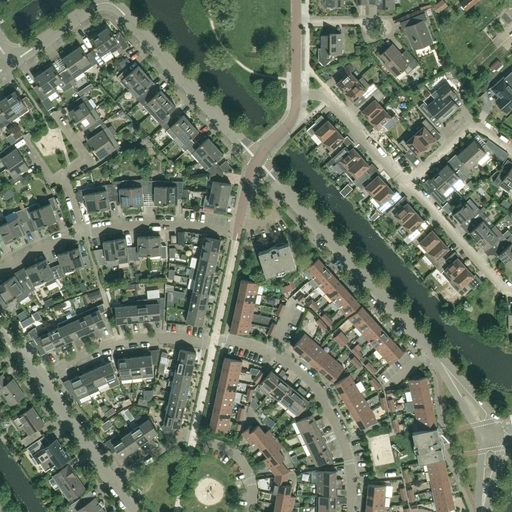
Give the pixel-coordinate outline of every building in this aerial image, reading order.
[(325,0),(326,6),(328,6),(329,8),(332,8),(334,7),(343,6),(343,0),(325,0)] [(369,0),(369,3),(377,3),(377,8),(393,8),(392,0),(369,0)] [(465,11),(478,0),(463,0),(459,4),(465,11)] [(440,1),(433,6),(434,6),(435,8),(438,13),(445,8),(440,1)] [(432,42),(424,21),(427,19),(425,13),(415,17),(417,23),(405,27),(414,49),(432,42)] [(128,46),(125,43),(118,33),(114,36),(108,27),(98,34),(111,53),(121,47),(123,50),(128,46)] [(103,59),(111,53),(98,34),(89,40),(95,49),(90,52),(98,62),(100,66),(105,62),(103,59)] [(341,54),(342,36),(322,36),(322,48),(318,48),(318,60),(324,67),(333,58),(333,54),(341,54)] [(419,64),(406,50),(401,54),(392,44),(380,55),(386,61),(384,63),(395,76),(403,69),(407,74),(419,64)] [(84,72),(93,66),(98,62),(90,52),(86,55),(80,46),(71,53),(84,72)] [(74,79),(84,72),(71,53),(61,59),(67,68),(63,71),(70,81),(74,79)] [(130,63),(126,57),(118,63),(122,68),(130,63)] [(358,81),(350,72),(353,69),(348,64),(339,72),(344,77),(336,84),(345,93),(358,81)] [(491,73),(500,67),(497,64),(489,70),(491,73)] [(68,83),(70,81),(63,71),(58,74),(52,65),(43,72),(53,87),(57,84),(61,87),(68,83)] [(128,89),(146,74),(138,65),(130,73),(126,68),(117,77),(121,81),(128,89)] [(53,87),(43,72),(34,78),(40,87),(35,90),(42,101),(47,97),(44,93),(53,87)] [(511,72),(505,80),(503,78),(492,88),(500,97),(496,101),(498,103),(497,104),(497,106),(501,111),(503,111),(504,110),(506,112),(511,106),(511,72)] [(145,89),(153,82),(146,74),(128,89),(140,102),(149,93),(145,89)] [(378,88),(373,83),(370,86),(362,77),(358,81),(345,93),(353,102),(360,95),(364,100),(378,88)] [(445,83),(441,87),(440,87),(436,91),(440,95),(436,99),(450,115),(459,107),(451,99),(456,95),(445,83)] [(383,108),(378,102),(385,96),(378,88),(364,100),(369,105),(361,111),(370,120),(383,108)] [(168,99),(161,90),(153,97),(149,93),(140,102),(151,114),(168,99)] [(33,107),(26,96),(21,100),(15,91),(6,97),(19,116),(33,107)] [(75,121),(94,108),(84,94),(74,101),(77,106),(68,112),(75,121)] [(19,116),(6,97),(0,101),(0,108),(3,112),(0,114),(0,118),(5,126),(19,116)] [(172,118),(168,114),(176,107),(168,99),(151,114),(162,127),(172,118)] [(450,115),(436,99),(427,107),(423,103),(419,107),(429,118),(433,114),(441,123),(450,115)] [(103,122),(100,117),(94,108),(75,121),(81,131),(90,125),(93,129),(103,122)] [(391,117),(383,108),(370,120),(378,129),(385,123),(390,127),(399,119),(394,114),(391,117)] [(177,136),(191,123),(183,115),(175,122),(172,118),(162,127),(174,139),(177,136)] [(323,141),(336,129),(328,120),(326,121),(323,118),(321,120),(319,118),(315,121),(316,122),(307,130),(312,136),(315,133),(323,141)] [(436,140),(429,132),(434,128),(425,119),(420,123),(423,127),(414,134),(427,148),(436,140)] [(113,136),(107,127),(103,122),(93,129),(96,134),(87,140),(94,149),(113,136)] [(194,143),(191,139),(198,132),(191,123),(177,136),(185,144),(181,147),(185,151),(187,149),(194,143)] [(337,145),(344,138),(336,129),(323,141),(331,150),(327,153),(332,158),(341,150),(341,149),(337,145)] [(427,148),(414,134),(406,142),(403,139),(398,144),(406,153),(411,149),(418,156),(427,148)] [(112,157),(122,150),(113,136),(94,149),(100,158),(109,152),(112,157)] [(202,158),(216,146),(208,138),(200,145),(196,141),(194,143),(187,149),(191,154),(198,162),(200,160),(202,158)] [(494,153),(486,143),(481,148),(474,140),(465,148),(477,161),(486,153),(489,157),(494,153)] [(488,141),(486,143),(494,153),(502,160),(507,154),(488,141)] [(223,155),(216,146),(202,158),(200,160),(198,162),(210,174),(223,171),(219,166),(215,162),(223,155)] [(348,169),(361,157),(353,148),(349,151),(345,146),(341,149),(341,150),(332,158),(337,163),(344,172),(348,169)] [(7,168),(22,158),(16,148),(7,154),(4,150),(0,152),(0,159),(1,159),(7,168)] [(469,169),(477,161),(465,148),(457,156),(464,163),(459,168),(467,177),(472,173),(469,169)] [(406,158),(415,165),(418,161),(409,153),(406,158)] [(362,172),(369,166),(361,157),(348,169),(344,172),(352,180),(357,186),(366,177),(362,172)] [(20,173),(28,167),(22,158),(7,168),(13,177),(9,180),(12,185),(20,179),(23,178),(20,173)] [(226,161),(219,166),(223,171),(233,169),(226,161)] [(454,189),(467,177),(459,168),(454,172),(447,164),(439,172),(454,189)] [(511,188),(511,186),(511,166),(511,167),(506,175),(500,172),(493,182),(499,186),(502,181),(511,188)] [(231,184),(221,182),(223,171),(210,174),(208,180),(213,181),(211,192),(229,195),(231,184)] [(450,193),(454,189),(439,172),(430,180),(437,188),(432,192),(443,203),(452,195),(450,193)] [(23,178),(20,179),(22,182),(25,184),(30,182),(27,175),(23,178)] [(373,196),(386,184),(378,175),(370,182),(366,177),(357,186),(362,191),(365,188),(373,196)] [(148,179),(141,179),(112,182),(112,184),(114,197),(120,196),(121,206),(143,204),(142,194),(148,194),(148,181),(148,179)] [(166,204),(166,181),(155,181),(148,181),(148,194),(155,193),(154,204),(166,204)] [(183,194),(183,181),(166,181),(166,204),(177,205),(177,194),(183,194)] [(110,208),(108,197),(114,197),(112,184),(105,185),(94,187),(99,210),(110,208)] [(348,184),(340,191),(344,196),(352,189),(348,184)] [(387,200),(394,193),(386,184),(373,196),(381,205),(377,208),(382,213),(391,205),(387,200)] [(99,210),(94,187),(78,190),(80,203),(86,202),(88,212),(99,210)] [(25,192),(20,197),(24,203),(30,198),(25,192)] [(226,206),(229,195),(211,192),(210,196),(205,195),(203,207),(215,210),(216,204),(226,206)] [(57,221),(53,211),(58,209),(54,197),(48,199),(50,204),(40,208),(46,225),(57,221)] [(46,225),(40,208),(38,202),(25,208),(21,210),(26,221),(32,219),(36,229),(46,225)] [(474,211),(466,202),(453,214),(461,223),(468,216),(473,221),(482,212),(478,208),(474,211)] [(402,224),(415,212),(407,203),(400,210),(395,205),(386,213),(391,218),(394,215),(402,224)] [(26,233),(21,224),(26,221),(21,210),(15,212),(17,217),(7,222),(16,238),(26,233)] [(375,212),(370,217),(374,220),(379,216),(375,212)] [(416,228),(424,221),(415,212),(402,224),(410,233),(407,236),(411,241),(420,232),(416,228)] [(490,229),(482,221),(486,217),(482,212),(473,221),(477,225),(469,232),(477,241),(490,229)] [(16,238),(7,222),(5,217),(0,219),(0,234),(1,234),(6,243),(16,238)] [(477,241),(485,250),(493,243),(497,248),(501,243),(506,239),(502,235),(494,226),(490,229),(477,241)] [(427,251),(440,239),(432,230),(425,237),(420,232),(411,241),(416,246),(419,243),(427,251)] [(508,230),(502,235),(506,239),(511,235),(511,234),(508,230)] [(218,251),(221,240),(208,237),(208,234),(202,233),(199,247),(218,251)] [(511,258),(511,236),(511,235),(506,239),(501,243),(506,248),(498,255),(506,264),(511,258)] [(160,246),(160,236),(149,237),(149,255),(160,254),(161,258),(166,258),(166,246),(160,246)] [(149,255),(149,237),(138,237),(138,247),(132,247),(134,260),(139,259),(138,255),(149,255)] [(134,260),(132,247),(127,248),(125,238),(114,240),(117,258),(118,263),(129,262),(129,260),(134,260)] [(441,255),(449,248),(440,239),(427,251),(424,254),(436,268),(446,260),(441,255)] [(117,258),(114,240),(103,242),(104,249),(94,251),(98,265),(106,264),(106,266),(118,264),(118,263),(117,258)] [(296,267),(288,243),(284,244),(284,243),(278,244),(268,249),(258,253),(266,277),(296,267)] [(216,262),(218,251),(199,247),(197,257),(200,258),(216,262)] [(91,267),(87,255),(82,257),(79,248),(68,251),(74,268),(84,265),(85,269),(91,267)] [(64,276),(63,272),(74,268),(68,251),(57,255),(60,264),(55,266),(60,278),(64,276)] [(427,268),(431,265),(423,256),(420,259),(427,268)] [(214,272),(216,262),(200,258),(198,269),(214,272)] [(311,278),(325,266),(318,258),(304,270),(311,278)] [(449,282),(465,267),(457,258),(450,264),(446,260),(436,268),(449,282)] [(55,279),(60,278),(55,266),(50,268),(46,259),(36,264),(44,280),(46,286),(56,281),(55,279)] [(44,280),(36,264),(26,269),(30,278),(25,280),(31,291),(35,289),(34,285),(44,280)] [(318,286),(332,274),(325,266),(311,278),(318,286)] [(198,269),(191,267),(189,278),(195,279),(211,283),(214,272),(198,269)] [(466,283),(474,276),(465,267),(449,282),(462,296),(471,287),(466,283)] [(325,293),(339,281),(332,274),(318,286),(325,293)] [(31,291),(25,280),(20,283),(14,275),(5,282),(15,297),(25,290),(27,294),(31,291)] [(209,293),(211,283),(195,279),(193,290),(209,293)] [(257,294),(259,283),(241,279),(239,290),(257,294)] [(332,301),(346,289),(339,281),(325,293),(332,301)] [(15,297),(5,282),(0,285),(0,294),(1,296),(0,297),(0,304),(4,310),(9,306),(6,303),(15,297)] [(339,309),(353,297),(346,289),(332,301),(339,309)] [(207,304),(209,293),(193,290),(191,300),(207,304)] [(255,304),(257,294),(239,290),(237,300),(255,304)] [(301,295),(297,299),(301,303),(305,299),(301,295)] [(146,320),(147,325),(152,325),(152,320),(164,319),(163,317),(165,317),(166,297),(147,299),(149,320),(146,320)] [(346,316),(360,304),(353,297),(339,309),(346,316)] [(149,320),(147,299),(136,300),(137,305),(138,321),(146,320),(149,320)] [(315,303),(311,299),(307,303),(311,308),(311,307),(315,303)] [(204,314),(207,304),(191,300),(188,311),(204,314)] [(252,314),(255,304),(237,300),(235,310),(252,314)] [(93,330),(95,335),(100,332),(98,328),(106,324),(100,313),(105,311),(103,303),(87,310),(89,314),(95,329),(93,330)] [(125,323),(125,327),(131,327),(130,322),(138,321),(137,305),(126,306),(128,322),(125,323)] [(128,322),(126,306),(110,307),(113,315),(116,315),(116,323),(125,323),(128,322)] [(355,326),(369,314),(362,306),(348,318),(355,326)] [(77,315),(85,334),(93,330),(95,329),(89,314),(87,310),(77,315)] [(250,324),(252,314),(235,310),(233,320),(250,324)] [(202,325),(204,314),(188,311),(186,322),(202,325)] [(321,317),(325,322),(329,318),(325,313),(321,317)] [(362,334),(375,322),(369,314),(355,326),(362,334)] [(76,338),(73,339),(75,343),(80,341),(78,337),(85,334),(77,315),(67,319),(76,338)] [(316,322),(320,326),(324,323),(320,318),(316,322)] [(333,323),(329,318),(325,322),(329,326),(333,323)] [(76,338),(67,319),(57,324),(59,327),(66,342),(73,339),(76,338)] [(248,334),(250,324),(233,320),(230,330),(248,334)] [(369,341),(382,329),(375,322),(362,334),(369,341)] [(328,327),(324,323),(320,326),(324,331),(328,327)] [(56,347),(49,332),(47,328),(37,333),(35,327),(27,332),(37,346),(42,343),(46,351),(53,348),(56,347)] [(66,342),(59,327),(49,332),(56,347),(53,348),(55,352),(60,350),(59,346),(66,342)] [(376,349),(389,337),(382,329),(369,341),(376,349)] [(300,354),(312,341),(304,334),(293,347),(300,354)] [(383,357),(396,345),(389,337),(376,349),(383,357)] [(308,361),(320,347),(312,341),(300,354),(308,361)] [(390,364),(403,352),(396,345),(383,357),(390,364)] [(316,368),(328,354),(320,347),(308,361),(316,368)] [(351,350),(355,355),(359,351),(355,347),(351,350)] [(194,364),(196,353),(180,350),(178,361),(194,364)] [(363,355),(359,351),(355,355),(359,359),(363,355)] [(324,375),(336,361),(328,354),(316,368),(324,375)] [(153,376),(153,372),(151,355),(140,357),(142,378),(153,376)] [(350,360),(354,365),(358,361),(354,356),(350,360)] [(142,378),(140,357),(129,358),(132,379),(142,378)] [(132,379),(129,358),(118,359),(120,375),(121,375),(122,380),(132,379)] [(240,372),(242,362),(224,358),(222,368),(240,372)] [(191,375),(194,364),(178,361),(175,371),(191,375)] [(332,381),(344,368),(336,361),(324,375),(332,381)] [(362,365),(358,361),(354,365),(358,369),(362,365)] [(117,377),(111,362),(100,366),(107,381),(117,377)] [(365,365),(368,370),(373,366),(369,362),(365,365)] [(107,381),(100,366),(90,371),(97,386),(107,381)] [(377,370),(373,366),(368,370),(372,374),(377,370)] [(238,382),(240,372),(222,368),(220,378),(238,382)] [(286,372),(283,370),(277,376),(271,371),(259,385),(269,393),(281,379),(281,378),(285,374),(286,372)] [(87,390),(89,394),(99,390),(97,386),(90,371),(81,375),(87,390)] [(189,385),(191,375),(175,371),(173,382),(189,385)] [(260,371),(256,375),(261,379),(264,374),(260,371)] [(24,395),(13,379),(8,383),(2,374),(0,375),(0,389),(10,405),(24,395)] [(278,400),(290,386),(284,381),(288,377),(285,374),(281,378),(281,379),(269,393),(278,400)] [(89,394),(87,390),(81,375),(70,380),(74,388),(68,392),(75,402),(90,395),(89,394)] [(257,384),(261,379),(256,375),(253,380),(257,384)] [(339,393),(355,384),(349,375),(334,384),(339,393)] [(369,381),(373,385),(377,382),(373,377),(369,381)] [(428,387),(426,377),(408,380),(410,391),(428,387)] [(235,392),(238,382),(220,378),(218,388),(235,392)] [(189,385),(173,382),(169,381),(168,385),(172,386),(171,392),(187,396),(189,385)] [(381,386),(377,382),(373,385),(377,390),(381,386)] [(345,402),(360,393),(355,384),(339,393),(345,402)] [(288,408),(303,389),(300,386),(296,391),(290,386),(278,400),(288,408)] [(430,397),(428,387),(410,391),(412,400),(430,397)] [(233,402),(235,392),(218,388),(216,398),(233,402)] [(297,416),(309,402),(303,397),(307,392),(303,389),(288,408),(297,416)] [(184,406),(187,396),(171,392),(168,403),(184,406)] [(350,411),(365,401),(360,393),(345,402),(350,411)] [(432,406),(430,397),(412,400),(415,410),(432,406)] [(231,412),(233,402),(216,398),(213,408),(231,412)] [(355,420),(371,410),(365,401),(350,411),(355,420)] [(182,417),(184,406),(168,403),(166,413),(182,417)] [(434,416),(432,406),(415,410),(417,420),(434,416)] [(33,407),(20,416),(18,413),(10,419),(19,431),(23,428),(28,435),(21,440),(26,446),(38,437),(34,431),(44,424),(33,407)] [(229,422),(231,412),(213,408),(211,418),(229,422)] [(301,433),(323,422),(321,418),(315,421),(310,410),(303,413),(305,417),(295,422),(301,433)] [(361,429),(376,419),(371,410),(355,420),(361,429)] [(173,434),(175,427),(180,428),(182,417),(166,413),(164,424),(160,426),(168,437),(173,434)] [(437,427),(434,416),(417,420),(419,430),(437,427)] [(227,432),(229,422),(211,418),(209,428),(227,432)] [(146,441),(149,444),(154,441),(151,437),(158,433),(149,419),(139,425),(149,439),(146,441)] [(322,436),(319,429),(324,426),(323,422),(301,433),(306,444),(322,436)] [(102,439),(109,434),(104,425),(96,430),(102,439)] [(149,439),(139,425),(130,432),(140,445),(146,441),(149,439)] [(249,443),(263,432),(258,425),(254,429),(251,425),(241,433),(249,443)] [(444,447),(439,437),(437,427),(419,430),(412,432),(419,463),(426,461),(443,457),(443,453),(444,453),(444,447)] [(255,442),(261,450),(275,438),(269,430),(264,433),(263,432),(249,443),(251,445),(255,442)] [(140,445),(130,432),(121,438),(131,451),(128,453),(131,457),(136,454),(133,450),(140,445)] [(131,451),(121,438),(119,434),(105,443),(112,454),(116,450),(121,458),(128,453),(131,451)] [(293,436),(284,441),(288,449),(297,444),(293,436)] [(333,444),(331,440),(325,443),(322,436),(306,444),(311,455),(333,444)] [(265,462),(279,451),(278,450),(282,446),(275,438),(261,450),(267,457),(263,460),(265,462)] [(60,463),(69,457),(62,448),(56,441),(45,448),(39,439),(27,448),(33,457),(31,458),(35,465),(39,462),(45,471),(59,462),(60,463)] [(333,458),(329,451),(335,448),(333,444),(311,455),(316,466),(333,458)] [(283,464),(280,461),(284,458),(279,451),(265,462),(273,472),(283,464)] [(446,468),(443,457),(426,461),(428,471),(446,468)] [(85,489),(68,465),(52,476),(53,477),(49,480),(55,490),(60,487),(69,500),(85,489)] [(448,477),(446,468),(428,471),(430,481),(448,477)] [(336,479),(336,471),(317,471),(317,483),(342,484),(342,479),(336,479)] [(450,487),(448,477),(430,481),(432,491),(450,487)] [(290,494),(291,486),(286,485),(287,481),(274,479),(272,491),(290,494)] [(335,496),(335,488),(342,488),(342,484),(317,483),(317,495),(335,496)] [(385,497),(386,486),(368,484),(367,495),(385,497)] [(452,497),(450,487),(432,491),(434,501),(452,497)] [(293,508),(295,497),(289,496),(290,494),(272,491),(272,494),(277,495),(275,504),(293,508)] [(335,503),(335,496),(317,495),(317,507),(341,508),(341,503),(335,503)] [(384,507),(385,497),(367,495),(366,505),(384,507)] [(104,511),(95,498),(88,503),(83,496),(69,506),(73,511),(76,511),(78,511),(104,511)] [(454,507),(452,497),(434,501),(437,511),(447,509),(453,508),(454,507)]
